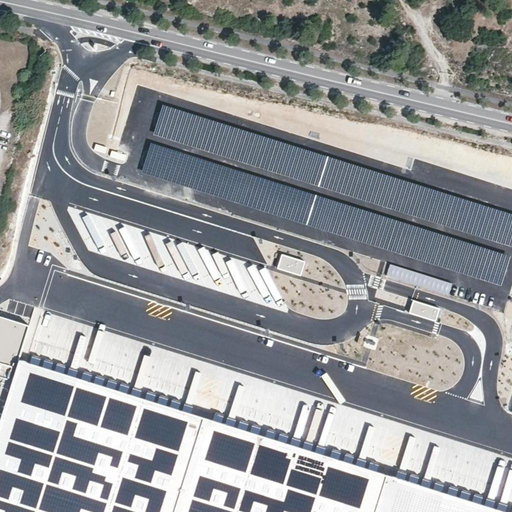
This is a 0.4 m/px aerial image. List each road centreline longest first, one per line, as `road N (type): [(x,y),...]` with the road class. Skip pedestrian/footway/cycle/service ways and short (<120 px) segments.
road 1 (primary): [(0,3),(511,126)]
road 2 (track): [(404,0),(445,62),(440,108)]
